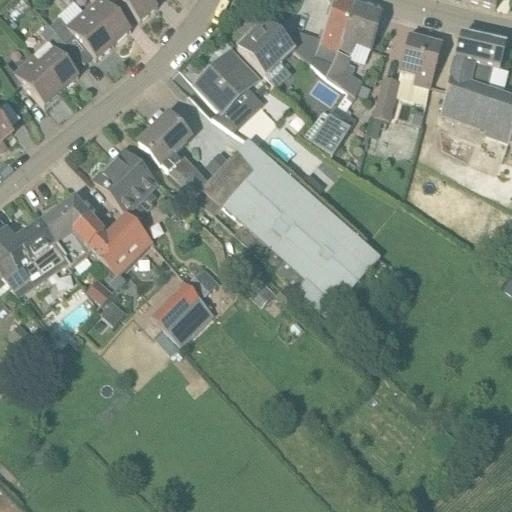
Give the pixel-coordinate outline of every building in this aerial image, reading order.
[(108,10),(117,2),(115,0),(98,0),(100,1),(83,16),(112,49),(129,34),(108,10)] [(115,0),(117,2),(138,26),(156,11),(146,0),(115,0)] [(462,0),(495,11),(498,0),(462,0)] [(325,79),(353,8),(335,2),(314,60),(310,69),(325,79)] [(370,54),(381,18),(353,8),(325,79),(336,89),(345,95),(354,101),(360,86),(342,75),(354,48),(370,54)] [(95,64),(112,49),(83,16),(66,30),(58,21),(49,29),(65,48),(74,40),(95,64)] [(264,26),(236,52),(265,83),(275,93),(290,78),(280,68),(295,55),(264,26)] [(56,56),(65,48),(49,29),(39,38),(47,47),(30,61),(60,95),(77,80),(56,56)] [(428,92),(440,48),(408,39),(399,76),(414,79),(412,90),(428,92)] [(511,102),(486,93),(491,71),(499,73),(504,49),(459,39),(439,118),(485,133),(484,138),(511,147),(511,102)] [(43,110),(60,95),(30,61),(13,76),(6,67),(0,71),(0,75),(12,94),(21,86),(43,110)] [(218,114),(210,121),(233,135),(245,122),(230,107),(245,92),(253,84),(234,64),(229,68),(225,64),(196,91),(218,114)] [(397,86),(383,81),(372,123),(387,126),(397,86)] [(10,107),(0,113),(0,117),(8,132),(20,124),(10,107)] [(335,111),(311,147),(332,160),(354,125),(335,111)] [(185,145),(183,135),(167,119),(137,148),(168,176),(179,166),(172,158),(185,145)] [(0,147),(11,138),(0,124),(0,147)] [(151,184),(123,155),(93,185),(125,218),(134,208),(140,214),(143,210),(145,212),(151,207),(149,205),(154,199),(145,190),(151,184)] [(214,219),(221,210),(252,237),(243,246),(325,322),(368,274),(378,262),(379,261),(255,155),(244,165),(237,157),(206,187),(182,162),(179,166),(168,176),(214,219)] [(343,170),(350,175),(354,169),(347,164),(343,170)] [(69,234),(88,220),(73,204),(39,228),(61,259),(80,245),(69,234)] [(96,261),(115,279),(117,276),(148,243),(126,220),(106,240),(88,220),(69,234),(80,245),(96,261)] [(68,268),(61,259),(39,228),(15,244),(7,232),(0,236),(0,251),(17,276),(4,286),(8,292),(9,291),(12,294),(29,282),(35,290),(45,283),(38,274),(50,266),(54,269),(57,271),(60,271),(63,271),(66,270),(68,268)] [(0,298),(8,292),(4,286),(17,276),(0,251),(0,298)] [(226,276),(244,293),(256,280),(261,275),(245,258),(226,276)] [(378,262),(368,274),(378,283),(388,271),(378,262)] [(200,298),(213,287),(201,276),(188,288),(200,298)] [(109,288),(117,295),(126,285),(119,278),(109,288)] [(511,283),(510,283),(502,292),(511,299),(511,283)] [(111,297),(103,290),(92,302),(100,309),(111,297)] [(165,337),(198,305),(184,291),(152,324),(165,337)] [(179,352),(212,318),(198,305),(165,337),(179,352)] [(105,318),(117,328),(126,316),(114,306),(105,318)] [(18,329),(6,341),(16,351),(18,349),(27,340),(28,339),(18,329)] [(36,348),(27,340),(18,349),(27,357),(36,348)] [(402,511),(407,509),(400,500),(390,507),(393,511),(402,511)]
